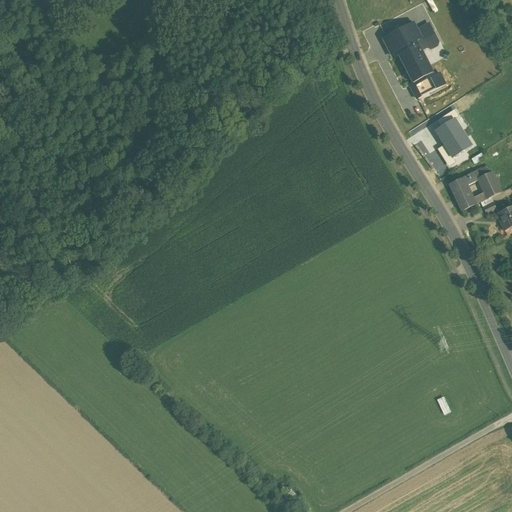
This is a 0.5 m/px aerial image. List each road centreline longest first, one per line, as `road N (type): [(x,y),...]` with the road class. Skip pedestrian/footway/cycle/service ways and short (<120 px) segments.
road 1 (secondary): [(511,365),(467,264),(374,105),(335,0)]
road 2 (track): [(511,416),(348,511)]
